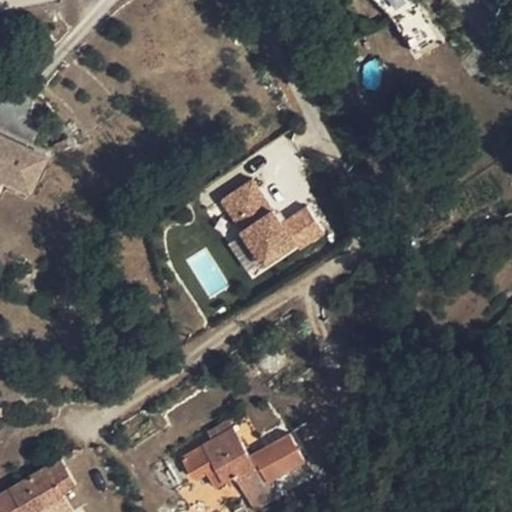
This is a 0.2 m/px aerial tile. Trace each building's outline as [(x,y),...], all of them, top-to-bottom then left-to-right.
[(376,0),(394,18),(412,0),(376,0)] [(0,176),(2,177),(29,190),(44,155),(0,135),(0,176)] [(306,204),(282,220),(253,177),(217,202),(265,272),(325,231),(306,204)] [(208,431),(213,439),(235,427),(230,418),(208,431)] [(236,474),(248,494),(271,481),(259,460),(254,462),(235,427),(213,439),(183,455),(195,476),(196,476),(207,469),(210,473),(217,485),(236,474)] [(62,458),(49,466),(54,474),(67,466),(62,458)] [(33,511),(78,485),(67,466),(54,474),(49,466),(48,465),(0,493),(0,510),(1,511),(33,511)] [(198,479),(210,473),(207,469),(196,476),(198,479)] [(280,496),(271,481),(248,494),(257,510),(280,496)]
